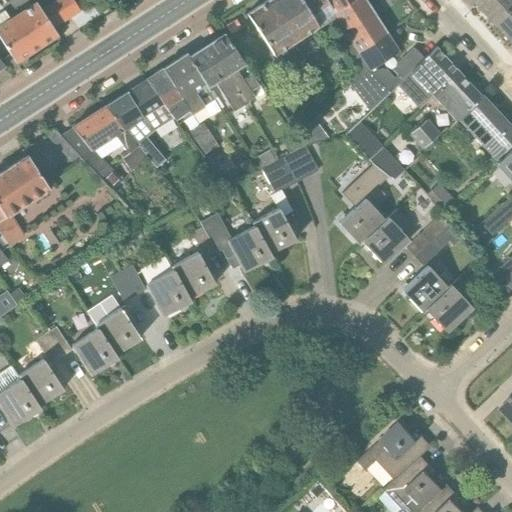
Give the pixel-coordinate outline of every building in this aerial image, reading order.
[(80,11),(72,0),(57,0),(69,18),(80,11)] [(335,18),(333,15),(323,0),(268,0),(247,14),(274,57),(319,27),(320,28),(335,18)] [(323,0),(333,15),(358,0),(323,0)] [(335,18),(350,42),(356,53),(387,33),(364,0),(358,0),(333,15),(335,18)] [(511,0),(481,0),(478,3),(497,23),(511,8),(511,0)] [(0,38),(5,46),(11,55),(16,63),(57,36),(35,3),(7,21),(2,13),(0,14),(0,38)] [(511,8),(497,23),(511,39),(511,8)] [(206,45),(245,106),(247,109),(251,105),(249,102),(255,99),(251,93),(261,87),(253,76),(244,82),(236,70),(245,65),(234,49),(223,33),(206,45)] [(369,70),(388,94),(399,83),(402,79),(399,76),(393,81),(385,71),(381,71),(377,73),(373,66),(397,50),(387,33),(356,53),(369,70)] [(233,113),(245,106),(206,45),(200,49),(200,50),(189,58),(208,89),(215,84),(233,113)] [(402,79),(399,83),(422,107),(435,95),(459,72),(448,60),(436,47),(422,59),(402,79)] [(402,79),(422,59),(414,50),(394,70),(399,76),(402,79)] [(210,93),(208,89),(189,58),(186,54),(171,64),(164,69),(193,114),(204,107),(200,100),(210,93)] [(179,124),(193,114),(164,69),(146,80),(137,86),(154,111),(165,105),(179,124)] [(370,112),(388,94),(369,70),(349,84),(370,112)] [(435,95),(458,120),(482,96),(459,72),(435,95)] [(149,142),(156,137),(144,118),(154,111),(137,86),(127,93),(104,107),(147,158),(156,168),(165,161),(149,142)] [(511,144),(511,128),(482,96),(458,120),(495,160),(511,144)] [(59,137),(98,179),(99,178),(125,205),(134,197),(112,173),(114,171),(94,150),(116,136),(128,154),(122,157),(131,168),(147,158),(104,107),(71,128),(72,129),(59,137)] [(418,145),(423,150),(440,135),(427,120),(409,135),(418,145)] [(362,154),(374,141),(358,123),(345,136),(362,154)] [(283,157),(297,183),(318,171),(304,146),(299,149),(289,154),(283,157)] [(381,148),(368,160),(393,181),(404,170),(381,148)] [(256,159),(262,169),(277,160),(272,150),(256,159)] [(511,150),(496,166),(511,183),(511,196),(481,224),(492,236),(508,221),(509,222),(511,218),(511,150)] [(0,234),(10,246),(19,240),(24,237),(9,215),(49,189),(28,157),(0,174),(0,234)] [(275,193),(281,191),(297,183),(283,157),(277,160),(262,169),(275,193)] [(295,240),(283,217),(292,212),(281,191),(275,193),(271,195),(278,209),(252,223),(254,226),(270,254),(295,240)] [(359,245),(362,243),(385,220),(365,199),(339,223),(359,245)] [(382,264),(408,240),(401,233),(410,225),(397,210),(385,220),(362,243),(382,264)] [(405,248),(415,258),(450,224),(443,213),(405,248)] [(422,266),(442,247),(449,241),(453,246),(461,239),(450,224),(415,258),(422,266)] [(271,258),(270,254),(254,226),(227,241),(244,273),(271,258)] [(204,258),(216,252),(202,228),(191,233),(204,258)] [(0,265),(8,260),(0,248),(0,265)] [(172,271),(188,298),(214,285),(197,253),(170,267),(172,271)] [(495,272),(511,295),(511,272),(505,263),(502,266),(495,272)] [(120,272),(134,296),(145,290),(131,266),(120,272)] [(422,313),(425,311),(448,288),(428,267),(402,291),(422,313)] [(190,302),(188,298),(172,271),(146,285),(163,317),(190,302)] [(123,302),(134,296),(120,272),(110,278),(123,302)] [(507,301),(491,279),(480,287),(497,310),(507,301)] [(445,332),(471,307),(451,286),(448,288),(425,311),(445,332)] [(97,329),(115,355),(140,339),(120,309),(95,326),(97,329)] [(45,334),(61,358),(71,351),(56,328),(45,334)] [(117,359),(115,355),(97,329),(72,346),(91,375),(117,359)] [(50,365),(61,358),(45,334),(35,341),(50,365)] [(19,380),(38,406),(62,390),(43,360),(17,377),(19,380)] [(40,409),(38,406),(19,380),(0,392),(0,404),(14,426),(40,409)] [(511,422),(511,398),(508,403),(509,404),(501,412),(511,422)] [(394,480),(421,457),(432,447),(416,430),(411,435),(399,423),(357,462),(366,471),(376,461),(394,480)] [(418,511),(442,490),(431,478),(437,474),(421,457),(394,480),(384,490),(403,510),(400,511),(418,511)] [(462,511),(458,506),(463,502),(447,485),(442,490),(418,511),(462,511)]
